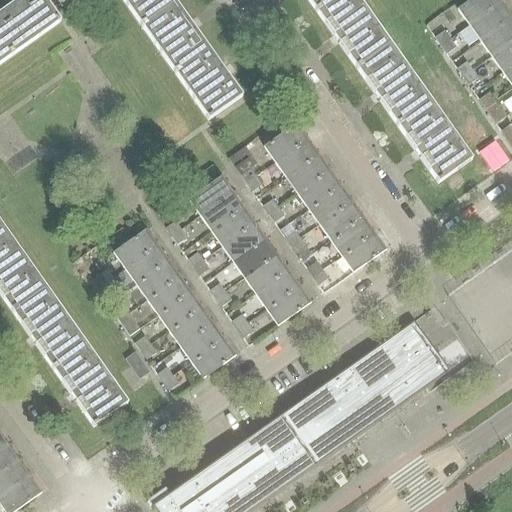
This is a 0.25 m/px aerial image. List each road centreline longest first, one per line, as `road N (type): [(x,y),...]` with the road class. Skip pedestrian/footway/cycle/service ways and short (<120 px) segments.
road 1 (residential): [(80,498),(421,254)]
road 2 (residential): [(421,254),(251,0)]
road 3 (residential): [(80,498),(0,387)]
road 4 (secondary): [(478,441),(425,463),(369,511)]
